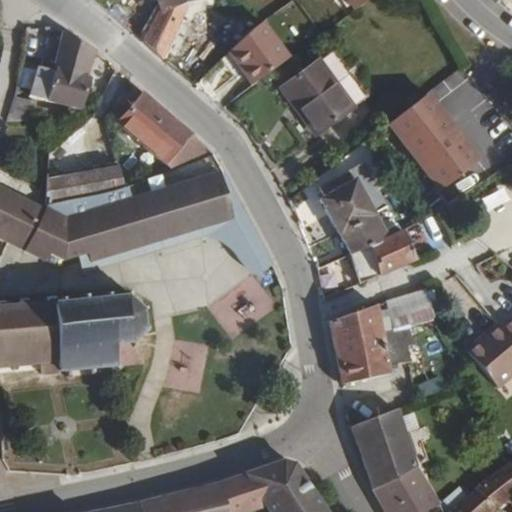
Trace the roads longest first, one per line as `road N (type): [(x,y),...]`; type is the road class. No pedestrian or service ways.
road 1 (tertiary): [(323,429),(296,263),(230,143),(55,0)]
road 2 (tertiary): [(12,511),(323,429)]
road 3 (unknown): [(309,306),(405,287),(508,235)]
